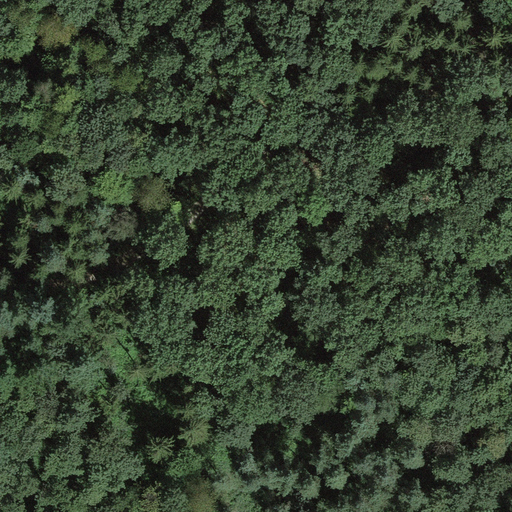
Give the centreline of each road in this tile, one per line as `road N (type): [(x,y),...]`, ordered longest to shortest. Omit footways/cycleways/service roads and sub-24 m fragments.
road 1 (track): [(376,0),(273,133),(137,276),(0,351)]
road 2 (track): [(460,0),(511,160)]
